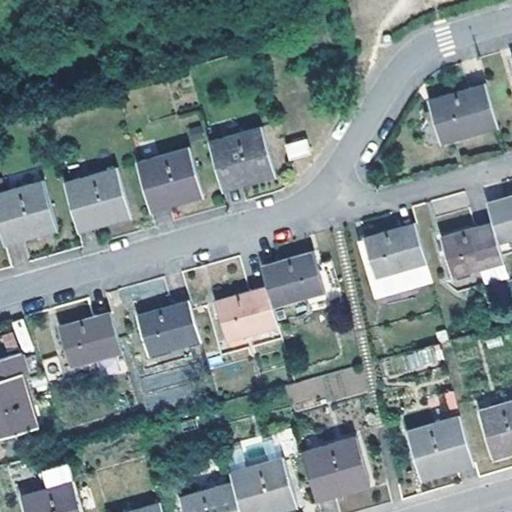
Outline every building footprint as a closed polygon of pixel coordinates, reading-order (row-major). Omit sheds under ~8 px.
[(500,126),(488,84),(431,101),(444,142),(500,126)] [(214,138),(226,178),(255,169),(257,177),(280,169),(267,123),(214,138)] [(311,137),(289,143),(293,155),(314,149),(311,137)] [(195,144),(140,159),(152,198),(180,191),(183,198),(208,191),(195,144)] [(69,180),(80,220),(110,211),(112,218),(135,212),(122,165),(69,180)] [(226,178),(228,185),(257,177),(255,169),(226,178)] [(48,177),(0,191),(0,209),(6,232),(37,224),(40,231),(62,225),(48,177)] [(180,191),(152,198),(154,207),(183,198),(180,191)] [(496,221),(501,241),(511,237),(511,196),(491,203),(496,221)] [(80,220),(82,228),(112,218),(110,211),(80,220)] [(455,276),(506,260),(501,241),(496,221),(444,236),(455,276)] [(380,276),(431,261),(420,222),(369,237),(380,276)] [(37,224),(6,232),(9,241),(40,231),(37,224)] [(317,253),(265,267),(271,287),(276,307),(327,292),(317,253)] [(276,307),(271,287),(219,302),(230,341),(281,327),(276,307)] [(152,354),(204,340),(193,301),(141,316),(152,354)] [(125,351),(114,312),(63,327),(74,366),(125,351)] [(405,355),(410,372),(444,360),(438,343),(405,355)] [(0,361),(0,438),(41,426),(26,374),(32,373),(26,354),(0,361)] [(511,399),(481,408),(495,456),(511,451),(511,399)] [(472,454),(461,414),(408,429),(422,477),(447,470),(444,462),(472,454)] [(305,451),(316,491),(344,482),(346,490),(371,482),(357,435),(305,451)] [(474,462),(472,454),(444,462),(447,470),(474,462)] [(234,480),(242,511),(269,511),(297,504),(283,456),(231,472),(234,480)] [(242,511),(234,480),(181,496),(185,511),(242,511)] [(28,511),(85,511),(76,481),(24,496),(28,511)] [(316,491),(318,498),(346,490),(344,482),(316,491)] [(164,511),(161,500),(119,511),(164,511)]
